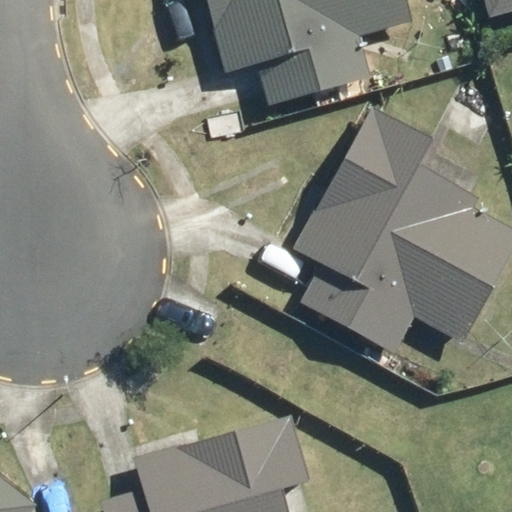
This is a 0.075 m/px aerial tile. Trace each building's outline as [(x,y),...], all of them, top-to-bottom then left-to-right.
[(192,0),(212,83),(245,76),(254,116),(365,90),(355,47),(409,34),(400,0),(192,0)] [(511,0),(485,0),(488,10),(511,3),(511,0)] [(429,141),(364,108),(289,252),(318,268),(297,309),(389,357),(406,324),(455,349),(511,239),(511,236),(471,215),(478,200),(416,168),(429,141)] [(284,419),(119,461),(129,499),(93,508),(93,511),(298,511),(303,493),(284,419)] [(0,511),(26,511),(29,509),(0,482),(0,511)]
